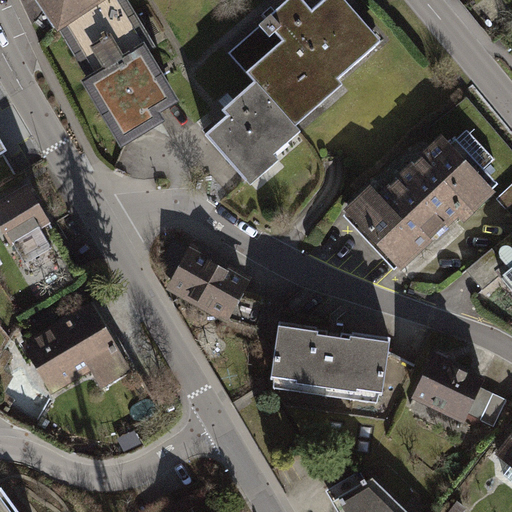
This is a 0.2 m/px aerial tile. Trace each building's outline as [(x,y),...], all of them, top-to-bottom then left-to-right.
[(40,0),(57,25),(96,0),(40,0)] [(96,0),(57,25),(85,72),(144,36),(151,47),(156,43),(130,0),(96,0)] [(281,0),(229,50),(254,78),(293,122),(343,79),(337,72),(382,35),(350,0),(281,0)] [(144,36),(85,72),(79,75),(122,143),(166,115),(161,107),(178,95),(151,47),(144,36)] [(293,122),(254,78),(222,105),(227,110),(205,128),(251,182),(280,156),(274,148),(298,129),(293,122)] [(371,180),(342,205),(402,268),(455,217),(459,221),(501,182),(478,157),(474,162),(441,131),(380,190),(371,180)] [(0,135),(0,157),(10,151),(0,135)] [(27,181),(0,198),(0,226),(29,275),(59,258),(41,225),(50,220),(27,181)] [(492,247),(468,268),(495,306),(511,290),(511,242),(509,241),(502,243),(500,249),(502,257),(492,247)] [(251,277),(189,244),(166,289),(226,322),(245,289),(251,277)] [(281,301),(245,289),(226,322),(224,326),(272,339),(281,301)] [(91,301),(24,340),(52,392),(91,370),(102,388),(133,368),(91,301)] [(392,334),(280,320),(270,374),(274,375),(274,386),(376,399),(378,389),(383,390),(392,334)] [(434,350),(412,396),(464,421),(468,413),(494,427),(506,398),(481,385),(488,374),(434,350)] [(511,431),(496,452),(511,463),(511,431)] [(359,469),(327,489),(340,511),(412,511),(373,474),(366,479),(359,469)] [(21,511),(1,484),(0,484),(0,511),(21,511)]
